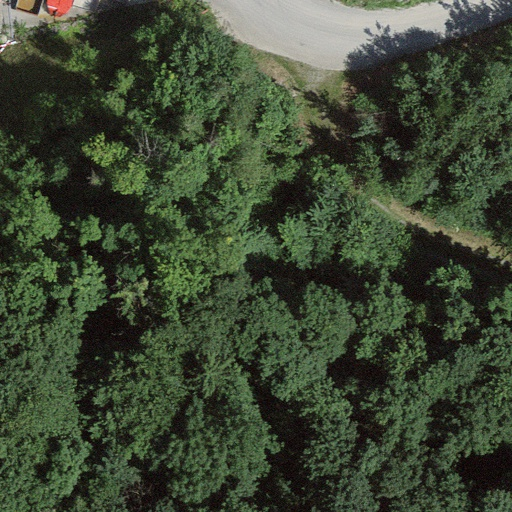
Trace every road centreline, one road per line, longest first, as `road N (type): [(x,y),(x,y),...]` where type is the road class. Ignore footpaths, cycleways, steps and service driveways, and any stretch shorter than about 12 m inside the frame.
road 1 (track): [(313,43),(319,120),(360,191),(511,269)]
road 2 (track): [(313,43),(497,0)]
